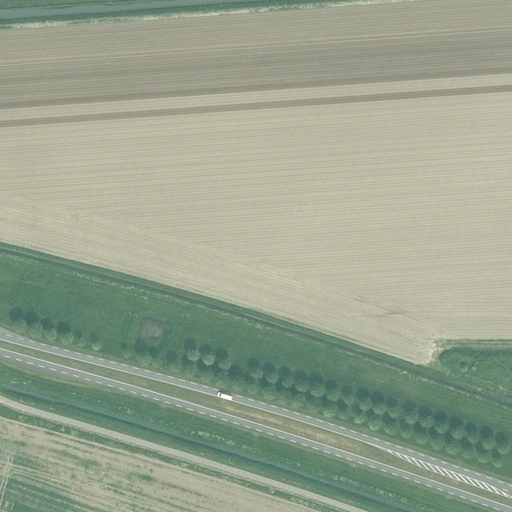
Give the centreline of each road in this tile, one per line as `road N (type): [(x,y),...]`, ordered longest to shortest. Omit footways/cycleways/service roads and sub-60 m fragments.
road 1 (primary): [(0,352),(511,511)]
road 2 (primary): [(511,489),(307,420),(0,335)]
